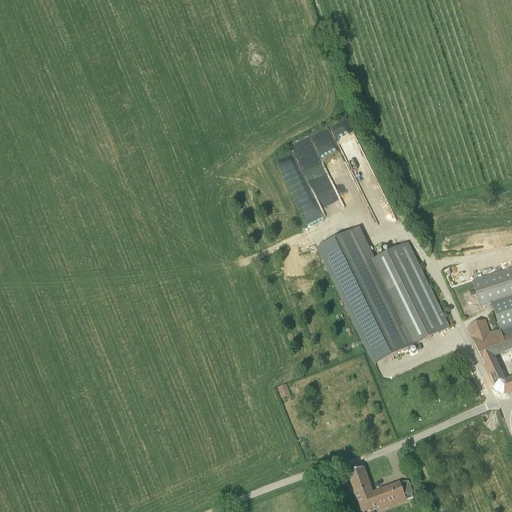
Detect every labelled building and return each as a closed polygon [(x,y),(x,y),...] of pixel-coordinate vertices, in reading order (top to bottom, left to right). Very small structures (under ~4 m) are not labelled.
[(345,151),(367,198),(379,193),(357,145),(345,151)] [(290,189),(305,181),(293,156),(278,163),(290,189)] [(326,217),(343,210),(337,195),(319,202),(326,217)] [(408,349),(366,264),(351,233),(316,250),(374,366),(408,349)] [(408,349),(409,348),(449,328),(408,243),(366,264),(408,349)] [(481,307),(491,304),(511,297),(511,269),(472,283),(481,307)] [(511,297),(491,304),(501,332),(511,328),(511,297)] [(489,336),(484,321),(469,327),(474,341),(473,341),(496,389),(504,396),(511,392),(511,328),(501,332),(489,336)] [(287,385),(278,388),(282,398),(290,395),(287,385)] [(363,511),(365,511),(378,507),(380,511),(413,498),(411,494),(412,493),(408,483),(402,485),(401,484),(373,495),(362,469),(348,474),(356,494),(363,511)]
